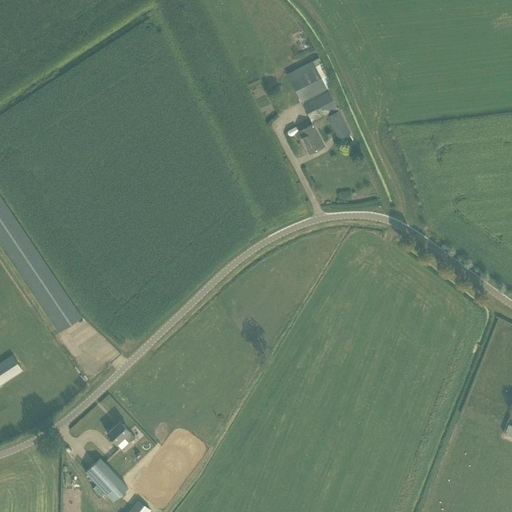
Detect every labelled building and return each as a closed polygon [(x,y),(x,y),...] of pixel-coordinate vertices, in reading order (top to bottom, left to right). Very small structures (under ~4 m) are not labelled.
[(287,74),(301,101),(327,88),(332,86),(320,62),(314,66),(312,61),(287,74)] [(311,122),(326,114),(337,108),(327,88),(301,101),(311,122)] [(326,114),(338,139),(350,134),(337,108),(326,114)] [(304,145),(309,154),(324,146),(319,137),(312,124),(299,132),(296,126),(289,130),(288,131),(287,132),(287,133),(288,134),(289,135),(289,136),(290,136),(291,136),(293,135),(294,134),(297,140),(300,138),(304,145)] [(0,241),(60,331),(81,317),(0,196),(0,241)] [(0,384),(22,371),(12,356),(0,363),(0,384)] [(511,511),(511,433),(463,418),(442,483),(463,478),(466,484),(472,511),(511,511)] [(113,439),(117,443),(123,437),(129,443),(135,437),(127,428),(120,421),(107,433),(113,439)] [(100,457),(85,471),(112,501),(128,487),(100,457)] [(127,511),(148,511),(150,510),(137,500),(127,511)]
